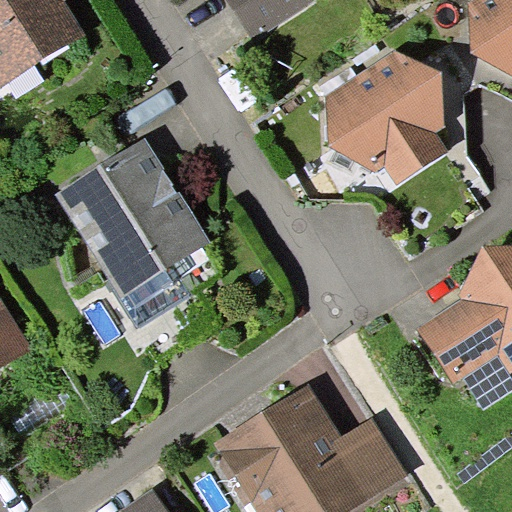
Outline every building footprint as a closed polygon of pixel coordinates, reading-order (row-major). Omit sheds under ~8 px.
[(57,0),(0,0),(0,97),(85,41),(57,0)] [(321,4),(318,0),(219,0),(255,50),(321,4)] [(511,0),(501,0),(458,25),(506,108),(511,104),(511,0)] [(461,142),(402,52),(309,113),(368,203),(461,142)] [(222,259),(144,145),(53,207),(131,321),(222,259)] [(511,264),(414,325),(468,412),(511,385),(511,264)] [(0,372),(31,354),(0,302),(0,372)] [(375,511),(400,497),(329,383),(215,455),(251,511),(375,511)]
